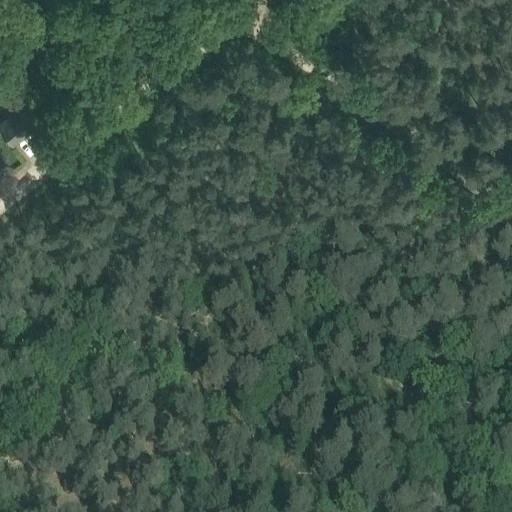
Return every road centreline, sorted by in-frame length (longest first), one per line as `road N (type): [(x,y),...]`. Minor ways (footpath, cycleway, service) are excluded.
road 1 (track): [(511,221),(248,14)]
road 2 (track): [(248,14),(0,204)]
